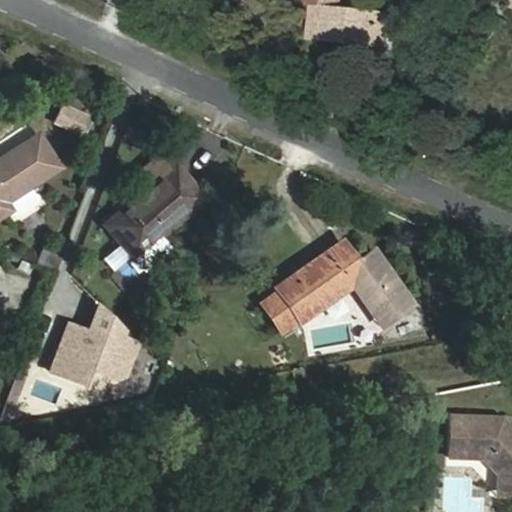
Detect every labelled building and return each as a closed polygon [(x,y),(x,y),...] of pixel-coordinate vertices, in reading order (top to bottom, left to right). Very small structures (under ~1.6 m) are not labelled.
[(302,0),(302,4),(315,5),(312,39),(389,46),(389,42),(405,43),(407,16),(342,9),(342,0),(302,0)] [(49,108),(41,125),(67,139),(76,123),(49,108)] [(39,134),(0,158),(0,219),(15,209),(10,201),(28,189),(60,168),(39,134)] [(144,190),(169,168),(159,157),(134,180),(144,190)] [(176,163),(169,168),(144,190),(104,225),(121,245),(104,260),(129,288),(148,273),(145,270),(170,249),(160,237),(205,197),(176,163)] [(33,197),(28,189),(10,201),(15,209),(33,197)] [(342,240),(275,287),(278,291),(260,304),(281,333),(299,320),(300,323),(367,276),(342,240)] [(125,375),(137,343),(121,337),(124,331),(98,306),(89,332),(69,324),(51,371),(85,384),(91,369),(117,379),(125,375)] [(449,414),(447,454),(481,456),(496,472),(511,472),(511,427),(511,428),(499,416),(449,414)] [(511,472),(496,472),(495,493),(511,494),(511,472)]
